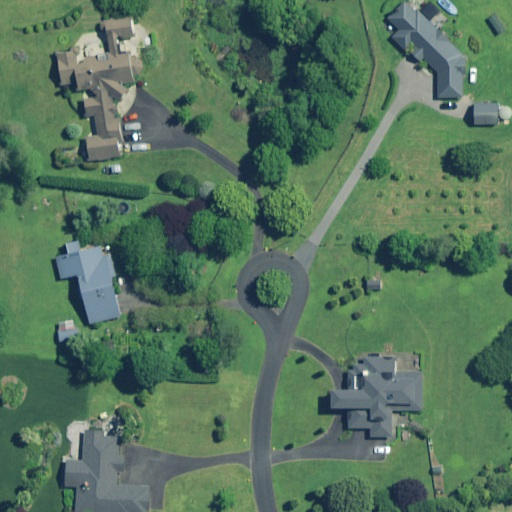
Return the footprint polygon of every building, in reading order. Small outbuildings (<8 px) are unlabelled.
[(439,99),(462,99),(462,76),(466,76),(466,63),(462,62),(462,57),(420,14),(417,16),(406,4),(389,20),(401,32),(393,39),(406,52),(412,47),(414,49),(411,53),(421,63),(424,59),(439,74),(439,99)] [(134,39),(131,19),(106,23),(111,55),(77,60),(76,54),(58,57),(62,86),(78,84),(79,93),(96,90),(97,100),(84,102),(86,118),(95,117),(98,138),(87,140),(90,165),(120,160),(118,144),(123,144),(116,100),(121,104),(130,93),(119,87),(134,85),(133,78),(138,77),(144,71),(143,64),(135,59),(130,60),(129,55),(119,57),(117,41),(134,39)] [(499,106),(475,106),(474,127),(499,127),(499,106)] [(80,245),(68,248),(71,258),(59,261),(65,283),(75,280),(88,329),(121,320),(111,281),(115,280),(109,258),(104,260),(102,251),(82,256),(80,245)] [(381,281),(366,282),(367,290),(381,290),(381,281)] [(78,332),(59,334),(60,344),(80,341),(78,332)] [(332,398),(333,416),(349,416),(349,431),(371,431),(371,440),(393,439),(392,415),(423,415),(423,375),(396,375),(396,361),(355,361),(355,374),(348,374),(348,398),(332,398)] [(77,493),(75,511),(150,511),(151,488),(118,487),(119,476),(123,476),(124,459),(120,459),(121,441),(105,440),(106,435),(84,434),(83,466),(66,466),(65,487),(77,488),(77,493)]
